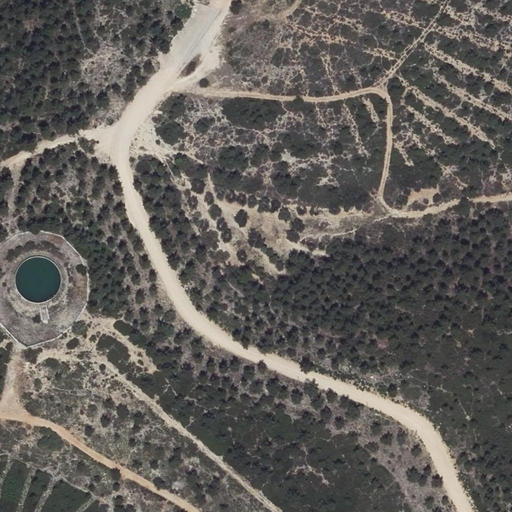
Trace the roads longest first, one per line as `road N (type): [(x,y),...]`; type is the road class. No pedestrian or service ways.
road 1 (track): [(466,511),(409,420),(230,345),(183,311),(157,269),(117,141),(131,109),(166,74),(215,0)]
road 2 (track): [(157,83),(295,100),(382,92),(390,115),(390,205),(403,213),(511,195)]
road 3 (track): [(0,166),(80,134),(117,141),(88,70),(75,0)]
road 4 (track): [(0,412),(54,424),(194,511)]
